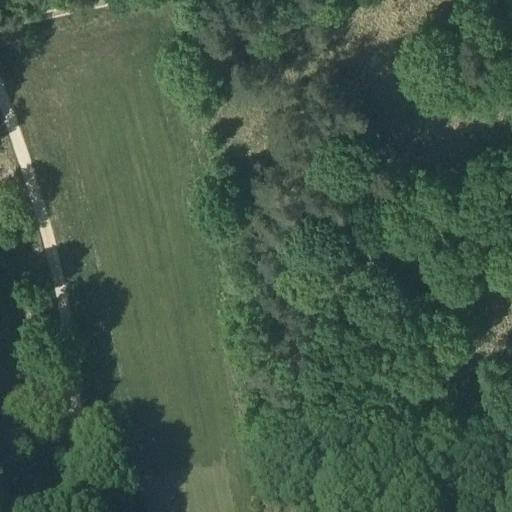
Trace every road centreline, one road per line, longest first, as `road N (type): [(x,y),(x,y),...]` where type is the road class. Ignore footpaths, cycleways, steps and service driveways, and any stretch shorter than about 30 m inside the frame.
road 1 (track): [(0,96),(58,282),(95,511)]
road 2 (track): [(127,0),(0,25)]
